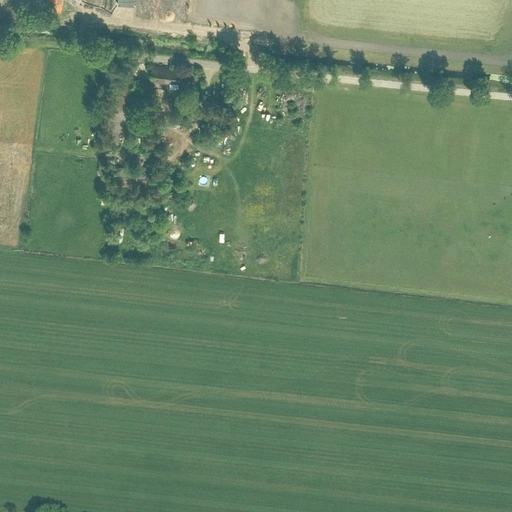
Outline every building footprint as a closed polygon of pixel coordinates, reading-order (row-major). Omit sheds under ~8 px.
[(46,0),(45,9),(60,11),(61,0),(46,0)] [(152,65),(151,80),(170,82),(170,81),(179,82),(180,69),(152,65)] [(117,149),(120,128),(138,130),(139,121),(144,121),(146,96),(149,97),(151,82),(133,80),(113,78),(107,134),(106,144),(109,145),(108,148),(117,149)] [(222,121),(209,120),(209,125),(220,126),(219,135),(224,135),(224,131),(230,131),(231,123),(229,123),(230,110),(223,109),(222,121)] [(116,172),(116,184),(147,184),(147,178),(137,178),(137,172),(116,172)] [(190,234),(198,232),(196,225),(188,228),(190,234)]
